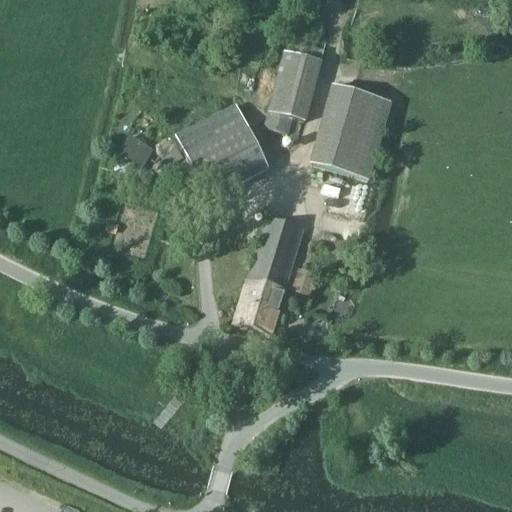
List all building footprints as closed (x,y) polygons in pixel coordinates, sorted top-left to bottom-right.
[(283,54),(268,115),(304,124),(320,64),(283,54)] [(390,106),(331,89),(308,167),(367,184),(390,106)] [(235,108),(174,139),(206,202),(267,171),(235,108)] [(125,136),(113,155),(138,170),(149,151),(125,136)] [(270,337),(302,231),(266,220),(234,326),(270,337)] [(297,272),(289,294),(307,300),(314,278),(297,272)]
